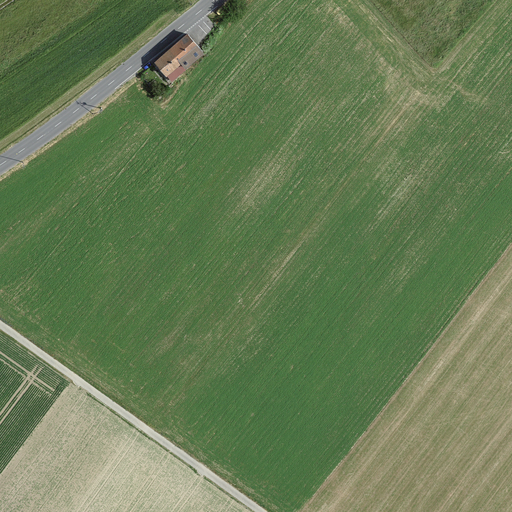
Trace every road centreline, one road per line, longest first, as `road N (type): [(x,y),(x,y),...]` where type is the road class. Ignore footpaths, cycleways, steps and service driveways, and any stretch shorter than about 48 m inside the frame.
road 1 (track): [(263,511),(0,323)]
road 2 (tertiary): [(215,0),(0,163)]
